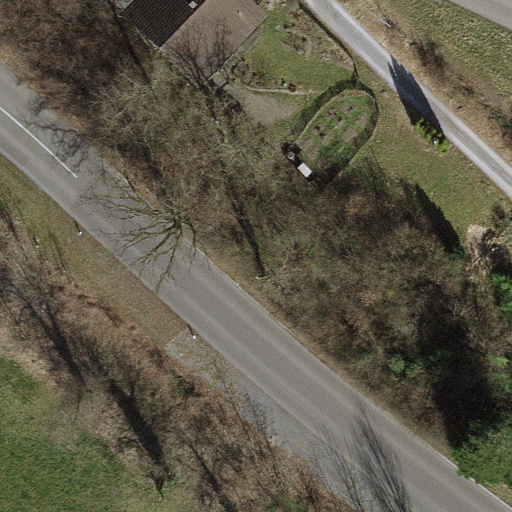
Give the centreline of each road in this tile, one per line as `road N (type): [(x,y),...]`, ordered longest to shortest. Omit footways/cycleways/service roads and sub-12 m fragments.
road 1 (tertiary): [(0,108),(72,164),(267,353),(469,511)]
road 2 (track): [(321,0),(511,181)]
